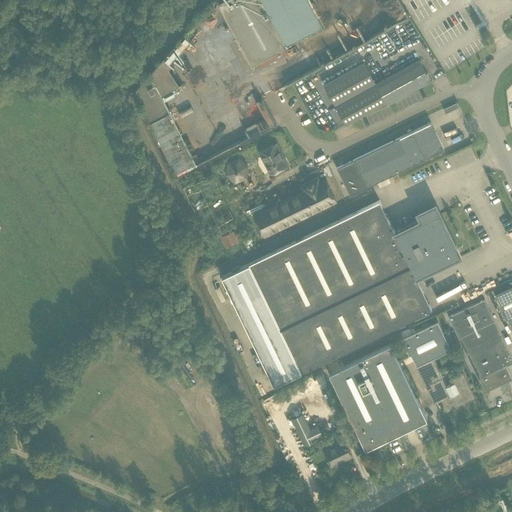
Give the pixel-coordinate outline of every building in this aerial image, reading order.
[(262,0),(222,0),(218,3),(252,65),(288,45),(262,0)] [(290,56),(292,54),(298,51),(295,46),(287,50),(290,56)] [(345,124),(348,122),(386,102),(387,105),(431,80),(419,59),(375,83),(364,62),(323,84),(345,124)] [(261,98),(255,102),(264,118),(256,123),(261,132),(276,124),(261,98)] [(445,113),(459,107),(457,102),(443,109),(445,113)] [(197,164),(171,111),(150,122),(176,175),(197,164)] [(350,195),(426,158),(425,158),(444,149),(431,123),(400,138),(400,137),(337,168),(350,195)] [(259,153),(271,173),(287,164),(276,143),(259,153)] [(246,177),(248,166),(238,158),(227,163),(226,175),(236,182),(246,177)] [(264,236),(336,201),(326,179),(320,182),(318,177),(300,186),(303,190),(253,214),(264,236)] [(379,200),(249,263),(222,276),(274,385),(301,372),(432,309),(416,276),(459,255),(447,230),(439,212),(435,204),(417,213),(421,220),(395,233),(379,200)] [(235,229),(220,237),(226,247),(240,240),(235,229)] [(511,285),(495,294),(511,329),(511,285)] [(511,356),(484,299),(461,310),(448,316),(479,379),(485,391),(511,379),(505,366),(511,363),(511,356)] [(129,331),(126,334),(134,342),(137,339),(134,336),(146,323),(140,317),(128,330),(129,331)] [(413,326),(398,333),(401,339),(409,355),(411,354),(429,391),(434,403),(442,399),(447,410),(474,397),(463,374),(450,380),(452,384),(445,387),(438,373),(441,372),(433,357),(451,349),(448,344),(446,339),(437,321),(416,332),(413,326)] [(427,419),(390,344),(329,374),(365,449),(427,419)] [(310,428),(298,434),(304,445),(304,446),(315,440),(310,428)] [(351,456),(344,441),(324,450),(331,466),(351,456)]
